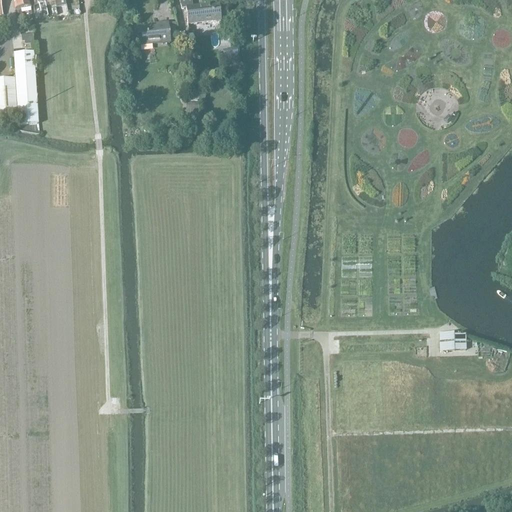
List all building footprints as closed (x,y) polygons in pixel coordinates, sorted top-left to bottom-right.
[(13,0),(16,20),(22,19),(20,10),(31,8),(29,0),(13,0)] [(46,9),(44,4),(43,0),(32,0),(34,7),(39,5),(41,18),(47,17),(46,10),(46,9)] [(56,9),(54,2),(54,0),(43,0),(44,4),(46,9),(50,8),(52,17),(58,15),(56,9)] [(54,0),(54,2),(56,9),(66,6),(64,0),(54,0)] [(191,0),(179,0),(180,5),(181,5),(181,9),(185,9),(188,25),(213,22),(213,25),(215,26),(219,25),(221,24),(220,22),(221,21),(219,4),(193,7),(191,0)] [(138,30),(139,47),(169,43),(167,23),(156,25),(157,27),(138,30)] [(210,44),(218,44),(218,31),(210,31),(210,44)] [(34,45),(33,36),(21,36),(22,43),(24,43),(25,46),(34,45)] [(15,80),(0,80),(0,120),(18,119),(18,126),(38,124),(34,53),(14,55),(15,80)] [(454,333),(439,333),(440,352),(454,351),(454,333)]
